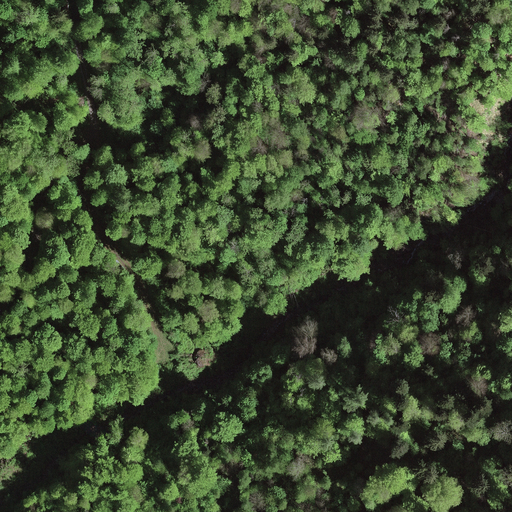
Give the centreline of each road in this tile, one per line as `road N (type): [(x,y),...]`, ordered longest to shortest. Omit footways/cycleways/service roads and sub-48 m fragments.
road 1 (track): [(3,313),(50,181),(91,140),(96,101),(79,0)]
road 2 (track): [(91,140),(82,194),(143,295),(159,348)]
